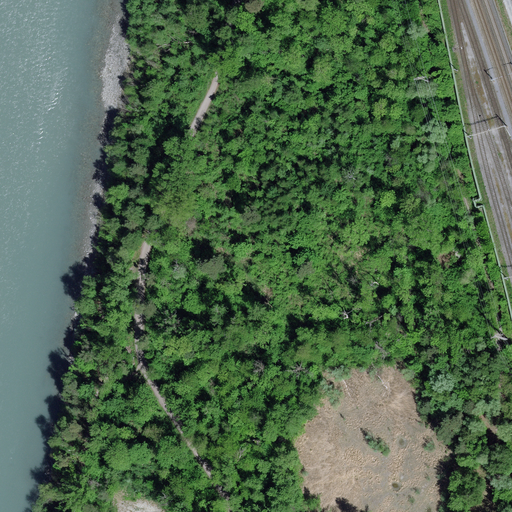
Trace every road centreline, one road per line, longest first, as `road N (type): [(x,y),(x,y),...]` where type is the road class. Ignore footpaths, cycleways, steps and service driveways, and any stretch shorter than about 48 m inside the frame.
road 1 (track): [(420,0),(499,346),(493,511)]
road 2 (track): [(141,359),(140,297),(158,205),(216,84),(239,0)]
road 3 (track): [(235,511),(141,359)]
